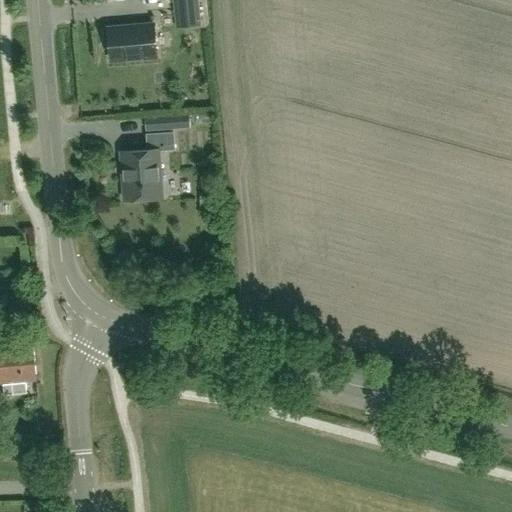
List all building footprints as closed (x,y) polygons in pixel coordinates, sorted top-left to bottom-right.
[(200,25),(197,0),(173,0),(176,28),(200,25)] [(153,24),(108,28),(108,32),(103,33),(105,49),(109,48),(111,60),(156,56),(153,24)] [(190,127),(189,115),(145,118),(146,130),(190,127)] [(173,132),(146,134),(147,150),(120,151),(123,200),(162,197),(159,150),(174,149),(173,132)] [(212,199),(199,200),(200,211),(213,211),(212,199)] [(6,295),(0,295),(0,313),(8,313),(6,295)] [(0,382),(2,382),(4,395),(27,392),(26,380),(36,379),(32,344),(0,347),(0,382)]
